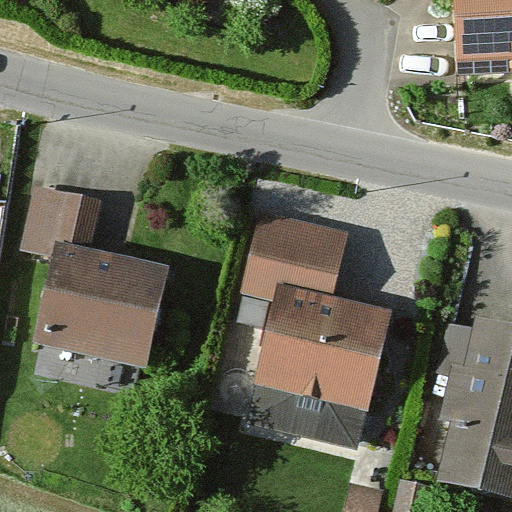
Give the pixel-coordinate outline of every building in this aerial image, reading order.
[(511,0),(442,0),(443,81),(511,80),(511,0)] [(94,212),(28,197),(13,259),(38,265),(18,353),(136,381),(160,274),(84,257),(94,212)] [(339,246),(248,224),(229,305),(262,313),(242,396),(277,404),(273,420),(322,431),(326,415),(358,422),(382,321),(325,308),(339,246)] [(511,511),(511,342),(457,332),(425,499),(495,511),(511,511)] [(101,434),(80,446),(74,460),(75,475),(99,496),(120,493),(132,482),(136,459),(123,439),(101,434)] [(385,442),(357,439),(354,469),(383,472),(385,442)]
